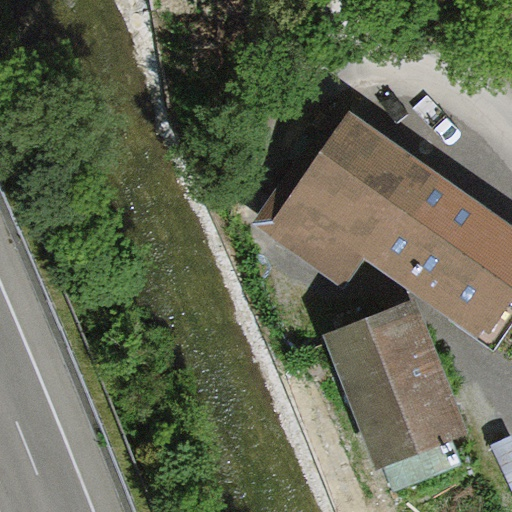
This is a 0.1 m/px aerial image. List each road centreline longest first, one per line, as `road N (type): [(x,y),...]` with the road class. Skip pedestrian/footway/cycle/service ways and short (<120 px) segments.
road 1 (motorway): [(60,511),(0,362)]
road 2 (residential): [(379,54),(436,73),(511,124)]
